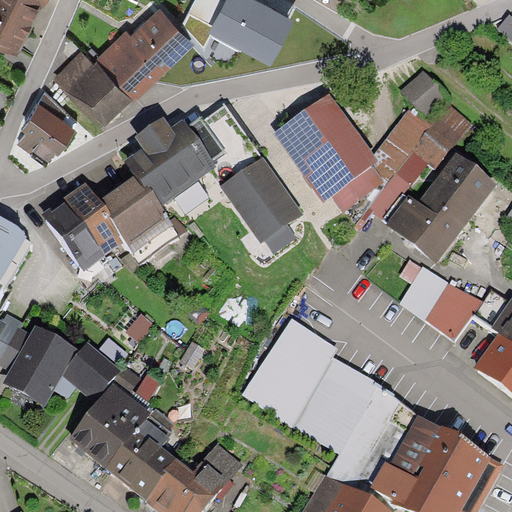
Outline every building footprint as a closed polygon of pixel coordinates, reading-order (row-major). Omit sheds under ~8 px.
[(40,0),(0,0),(0,49),(11,55),(40,0)] [(230,0),(208,0),(226,9),(230,0)] [(91,62),(133,103),(192,44),(179,31),(157,10),(126,41),(119,34),(91,62)] [(200,10),(179,31),(192,44),(205,57),(226,35),(200,10)] [(511,18),(510,17),(498,31),(511,43),(511,18)] [(133,103),(91,62),(78,48),(45,80),(100,135),(133,103)] [(410,116),(368,165),(365,207),(387,229),(385,243),(434,273),(494,193),(456,166),(421,198),(395,180),(407,154),(437,174),(471,131),(424,75),(400,94),(410,116)] [(53,164),(75,128),(38,106),(16,142),(53,164)] [(337,223),(365,207),(368,165),(326,107),(271,142),(318,214),(330,207),(337,223)] [(128,181),(154,220),(215,182),(179,124),(116,163),(128,181)] [(257,168),(216,198),(256,253),(297,223),(257,168)] [(154,220),(128,181),(94,203),(122,247),(133,265),(169,243),(154,220)] [(73,213),(102,259),(122,247),(94,203),(85,188),(65,201),(73,213)] [(102,259),(73,213),(50,228),(79,274),(102,259)] [(0,230),(0,288),(25,245),(0,230)] [(448,286),(426,322),(456,343),(473,320),(484,305),(448,286)] [(511,310),(511,311),(490,296),(484,305),(473,320),(503,341),(511,328),(511,310)] [(60,381),(74,356),(72,355),(10,318),(2,331),(0,334),(0,369),(7,373),(0,385),(0,390),(42,414),(58,387),(60,381)] [(511,328),(503,341),(511,347),(511,328)] [(336,363),(288,334),(246,395),(342,456),(378,392),(335,367),(336,363)] [(478,371),(511,396),(511,347),(503,341),(486,360),(478,371)] [(72,355),(74,356),(60,381),(92,408),(118,378),(80,346),(72,355)] [(101,475),(147,415),(112,389),(66,448),(101,475)] [(342,456),(330,481),(379,511),(396,511),(398,510),(401,511),(474,511),(493,480),(483,475),(490,463),(441,435),(378,392),(342,456)] [(147,415),(101,475),(143,507),(173,468),(158,457),(174,436),(147,415)] [(173,468),(143,507),(149,511),(205,511),(240,468),(213,447),(188,480),(173,468)] [(379,511),(330,481),(310,511),(379,511)]
